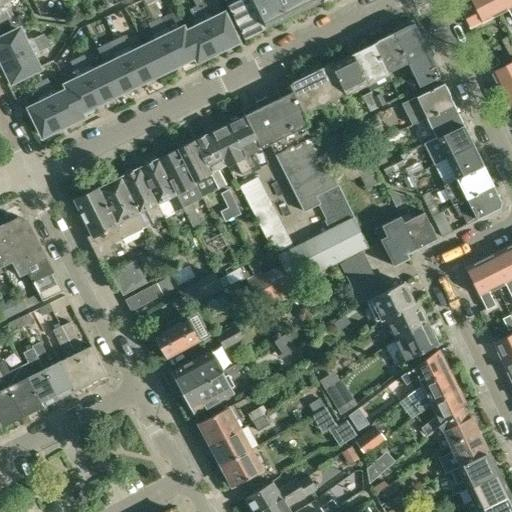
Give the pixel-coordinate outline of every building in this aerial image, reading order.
[(0,0),(0,4),(9,23),(17,19),(11,7),(8,0),(0,0)] [(178,64),(145,0),(144,0),(154,20),(148,23),(154,37),(153,38),(155,42),(145,46),(158,73),(178,64)] [(145,0),(178,64),(196,55),(186,32),(183,28),(172,33),(170,29),(167,28),(166,28),(162,16),(155,1),(155,0),(145,0)] [(196,27),(186,32),(196,55),(199,59),(219,49),(194,0),(192,0),(195,5),(189,8),(195,21),(195,24),(196,27)] [(201,0),(194,0),(219,49),(237,40),(224,13),(214,18),(212,16),(209,15),(201,0)] [(267,26),(254,0),(229,0),(245,37),(267,26)] [(280,0),(254,0),(267,26),(288,15),(280,0)] [(280,0),(288,15),(296,11),(297,13),(323,0),(280,0)] [(482,19),(483,20),(499,11),(493,0),(472,0),(474,3),(461,9),(470,25),(482,19)] [(511,0),(493,0),(499,11),(507,7),(511,17),(511,0)] [(0,27),(9,23),(0,4),(0,27)] [(410,23),(393,31),(413,72),(415,76),(416,76),(420,86),(436,78),(431,68),(436,66),(429,51),(415,22),(412,24),(410,23)] [(0,38),(0,56),(3,62),(45,42),(41,34),(29,39),(28,39),(25,40),(20,29),(0,38)] [(373,42),(374,43),(388,74),(388,72),(408,62),(413,72),(393,31),(377,39),(376,41),(373,42)] [(123,35),(117,38),(139,83),(158,73),(145,46),(134,52),(132,48),(129,48),(123,35)] [(511,57),(511,56),(511,39),(509,35),(501,40),(511,57)] [(116,60),(107,65),(120,92),(139,83),(117,38),(110,41),(116,56),(115,57),(116,60)] [(45,42),(3,62),(12,82),(39,69),(33,57),(35,56),(37,53),(48,48),(45,42)] [(374,43),(354,53),(371,90),(391,80),(388,74),(374,43)] [(354,53),(333,64),(347,94),(367,84),(370,90),(371,90),(354,53)] [(84,54),(78,57),(100,102),(120,92),(107,65),(95,71),(92,67),(90,67),(84,54)] [(77,79),(67,84),(69,89),(80,112),(100,102),(78,57),(70,60),(76,74),(75,75),(77,79)] [(511,61),(492,71),(501,88),(511,82),(511,61)] [(328,63),(311,72),(336,123),(356,113),(347,94),(333,64),(332,62),(329,64),(328,63)] [(289,83),(291,86),(293,90),(304,113),(323,103),(334,124),(336,123),(311,72),(294,80),(294,81),(289,83)] [(47,76),(41,80),(63,125),(82,116),(80,112),(69,89),(58,95),(57,91),(53,89),(47,76)] [(415,76),(414,76),(406,80),(411,91),(420,86),(416,76),(415,76)] [(41,103),(30,108),(43,135),(63,125),(41,80),(33,83),(39,96),(39,99),(41,103)] [(444,82),(417,96),(422,106),(406,114),(411,124),(421,119),(421,120),(454,104),(450,96),(451,96),(444,82)] [(511,82),(501,88),(509,105),(511,103),(511,82)] [(254,109),(244,114),(244,115),(260,147),(271,142),(304,210),(318,204),(326,219),(325,220),(329,229),(354,217),(335,178),(329,164),(304,113),(293,90),(292,91),(290,87),(275,94),(273,100),(254,109)] [(371,91),(363,95),(370,111),(386,103),(381,92),(373,96),(371,91)] [(454,104),(421,120),(425,128),(431,125),(437,136),(463,123),(454,104)] [(368,139),(384,130),(376,114),(360,122),(368,139)] [(244,115),(228,123),(252,171),(260,167),(252,152),(260,147),(244,115)] [(228,123),(212,131),(228,164),(237,159),(244,175),(252,171),(228,123)] [(359,123),(340,132),(350,154),(369,145),(359,123)] [(463,123),(437,136),(443,149),(430,155),(434,164),(447,157),(473,144),(463,123)] [(212,131),(195,140),(219,187),(227,184),(219,168),(228,164),(212,131)] [(340,132),(319,142),(330,164),(350,154),(340,132)] [(195,140),(178,148),(194,181),(204,176),(211,191),(219,187),(195,140)] [(365,147),(366,147),(375,167),(387,161),(378,141),(365,147)] [(447,157),(457,177),(484,164),(473,144),(447,157)] [(178,148),(160,157),(196,228),(202,225),(190,201),(185,190),(196,184),(194,181),(178,148)] [(386,173),(405,164),(400,154),(382,164),(386,173)] [(160,157),(142,166),(160,202),(170,197),(175,209),(182,205),(194,229),(196,228),(160,157)] [(444,184),(453,204),(493,184),(484,164),(457,177),(457,178),(444,184)] [(142,166),(123,175),(141,212),(146,209),(154,225),(167,218),(159,203),(160,202),(142,166)] [(403,178),(408,188),(415,184),(411,174),(403,178)] [(123,175),(100,187),(125,237),(146,226),(140,212),(141,212),(123,175)] [(493,184),(453,204),(459,216),(463,214),(467,223),(499,207),(501,200),(493,184)] [(100,187),(75,199),(94,236),(91,238),(101,257),(118,248),(115,242),(125,237),(100,187)] [(229,189),(222,193),(229,207),(236,203),(229,189)] [(395,206),(413,197),(390,189),(387,190),(395,206)] [(432,215),(442,211),(438,202),(429,207),(432,215)] [(424,211),(403,221),(417,248),(437,238),(424,211)] [(417,248),(403,221),(400,215),(376,228),(394,265),(409,258),(407,253),(417,248)] [(18,216),(4,223),(28,269),(33,279),(39,292),(43,300),(63,290),(53,270),(27,219),(18,216)] [(293,246),(276,254),(290,284),(368,247),(354,217),(329,229),(293,246)] [(445,221),(437,225),(442,234),(450,230),(445,221)] [(4,223),(0,224),(0,256),(3,263),(7,272),(16,268),(19,273),(28,269),(4,223)] [(511,245),(500,251),(511,275),(511,245)] [(511,275),(500,251),(484,259),(497,286),(505,282),(510,291),(511,295),(511,275)] [(264,274),(254,255),(246,259),(256,278),(264,274)] [(484,259),(467,268),(488,311),(496,307),(488,290),(497,286),(484,259)] [(135,260),(128,264),(111,273),(123,295),(147,282),(135,260)] [(276,297),(292,289),(280,264),(264,273),(276,297)] [(215,271),(199,279),(208,297),(224,289),(215,271)] [(262,304),(276,297),(264,274),(251,280),(262,304)] [(199,279),(178,289),(186,305),(206,294),(207,297),(208,297),(199,279)] [(414,303),(403,281),(371,297),(382,319),(385,317),(414,303)] [(150,285),(125,299),(131,311),(156,297),(150,285)] [(39,292),(23,300),(27,308),(43,300),(39,292)] [(49,303),(50,303),(52,309),(59,322),(71,317),(70,315),(74,313),(70,305),(66,295),(49,303)] [(16,304),(1,311),(5,318),(27,308),(23,300),(21,297),(14,300),(16,304)] [(416,302),(414,303),(385,317),(396,339),(426,324),(422,314),(423,310),(421,305),(417,306),(416,302)] [(52,309),(50,303),(39,308),(42,315),(52,309)] [(299,316),(302,320),(311,315),(305,305),(300,309),(299,316)] [(29,313),(19,318),(23,326),(32,321),(29,313)] [(168,356),(199,339),(186,317),(184,318),(182,314),(168,321),(170,325),(156,333),(168,356)] [(492,337),(511,328),(511,318),(510,314),(487,326),(492,337)] [(10,322),(14,330),(23,326),(19,318),(18,318),(10,322)] [(71,320),(61,325),(91,381),(106,373),(92,344),(84,348),(78,335),(71,320)] [(225,348),(244,339),(237,322),(217,331),(225,348)] [(426,324),(396,339),(406,361),(437,346),(435,342),(437,339),(435,335),(432,335),(426,324)] [(67,356),(60,360),(75,389),(91,381),(61,325),(53,328),(61,344),(67,356)] [(511,333),(495,342),(505,363),(511,359),(511,333)] [(40,341),(32,345),(59,396),(75,389),(60,360),(52,364),(40,341)] [(270,345),(278,358),(283,355),(275,342),(270,345)] [(27,362),(22,364),(43,404),(59,396),(32,345),(33,347),(23,352),(27,362)] [(439,348),(413,368),(401,376),(407,384),(417,376),(421,386),(437,377),(436,374),(448,368),(439,348)] [(172,370),(183,392),(222,371),(211,350),(172,370)] [(4,360),(0,361),(0,369),(23,414),(43,404),(22,364),(10,371),(4,360)] [(222,371),(183,392),(195,413),(233,392),(228,381),(240,375),(234,364),(222,371)] [(437,377),(421,386),(425,394),(414,404),(420,412),(430,404),(446,396),(445,394),(457,388),(448,368),(436,374),(437,377)] [(0,418),(3,424),(23,414),(0,369),(0,418)] [(446,396),(430,404),(435,415),(422,426),(427,433),(464,403),(457,388),(445,394),(446,396)] [(319,397),(308,404),(313,414),(325,407),(319,397)] [(200,422),(211,443),(245,425),(234,404),(200,422)] [(248,413),(252,421),(263,415),(259,407),(248,413)] [(443,431),(449,443),(478,430),(471,416),(466,419),(461,408),(439,425),(443,431)] [(268,425),(263,415),(252,421),(257,431),(268,425)] [(349,438),(340,420),(328,427),(339,444),(349,438)] [(371,450),(372,451),(388,438),(387,438),(386,439),(375,424),(354,440),(366,454),(371,450)] [(245,425),(211,443),(222,465),(256,446),(245,425)] [(478,430),(449,443),(453,450),(438,457),(445,472),(450,470),(488,452),(478,430)] [(256,446),(222,465),(233,485),(267,468),(256,446)] [(342,452),(348,464),(358,459),(351,447),(342,452)] [(488,452),(450,470),(457,483),(464,480),(468,488),(499,473),(488,452)] [(383,454),(374,461),(381,471),(390,464),(383,454)] [(499,473),(468,488),(467,488),(477,510),(509,495),(509,494),(499,473)] [(245,498),(253,511),(258,511),(312,478),(310,474),(298,481),(296,477),(277,488),(273,481),(245,498)] [(312,478),(258,511),(291,511),(288,505),(316,488),(312,478)] [(384,478),(374,485),(377,490),(380,488),(387,483),(384,478)] [(394,480),(381,489),(387,497),(399,488),(394,480)] [(477,510),(472,511),(511,511),(511,503),(508,496),(509,495),(477,510)] [(320,508),(323,511),(329,511),(337,506),(332,499),(320,508)]
